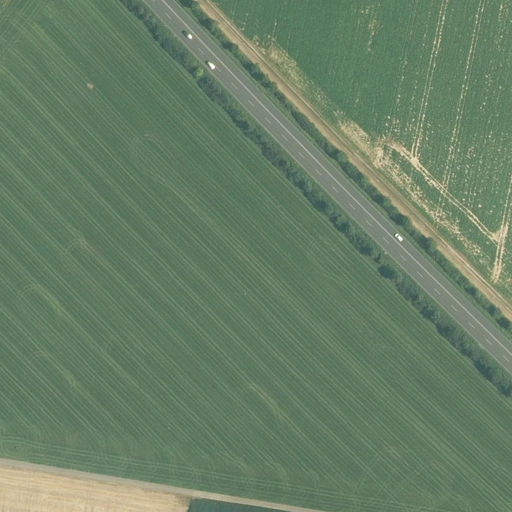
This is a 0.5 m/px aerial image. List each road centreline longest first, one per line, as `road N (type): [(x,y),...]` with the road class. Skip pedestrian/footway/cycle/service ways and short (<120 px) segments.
road 1 (trunk): [(155,0),(511,361)]
road 2 (track): [(511,313),(201,0)]
road 3 (track): [(294,511),(0,463)]
